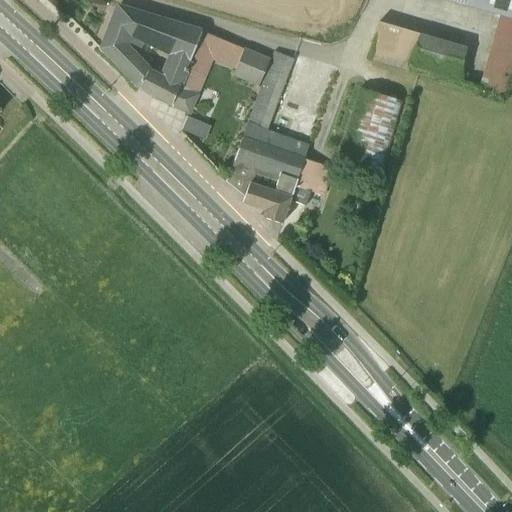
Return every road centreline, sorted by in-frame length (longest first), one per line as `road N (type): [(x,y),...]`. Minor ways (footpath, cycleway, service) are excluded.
road 1 (primary): [(391,411),(330,319),(0,1)]
road 2 (primary): [(0,34),(391,411)]
road 3 (unknown): [(152,0),(334,58),(368,44),(383,16)]
road 4 (primary): [(391,411),(485,511)]
